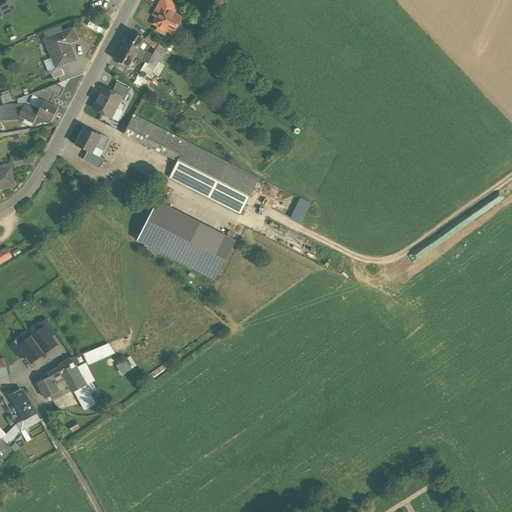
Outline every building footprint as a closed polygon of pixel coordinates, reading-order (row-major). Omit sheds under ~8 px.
[(10,7),(14,5),(10,0),(6,0),(0,3),(0,12),(3,18),(12,13),(10,7)] [(169,0),(162,0),(154,16),(157,18),(162,8),(168,11),(173,3),(169,0)] [(178,8),(173,3),(168,11),(174,14),(178,8)] [(168,11),(162,8),(157,18),(153,24),(159,27),(158,29),(165,33),(166,32),(172,35),(181,18),(174,14),(168,11)] [(74,28),(44,39),(56,68),(77,60),(69,42),(78,38),(74,28)] [(137,35),(132,32),(123,46),(137,54),(140,49),(145,40),(140,37),(137,35)] [(168,52),(160,45),(156,52),(164,57),(168,52)] [(137,54),(123,46),(115,60),(129,68),(135,57),(137,54)] [(146,52),(140,49),(137,54),(135,57),(145,63),(148,65),(152,58),(145,53),(146,52)] [(164,57),(156,52),(152,58),(148,65),(146,67),(153,71),(158,63),(159,64),(161,61),(161,62),(164,57)] [(148,65),(145,63),(140,73),(148,78),(153,71),(146,67),(148,65)] [(62,69),(51,73),(53,80),(64,75),(62,69)] [(130,90),(116,83),(114,89),(127,96),(130,90)] [(56,85),(30,95),(39,99),(40,96),(51,102),(55,94),(60,97),(64,89),(56,85)] [(112,92),(104,88),(94,109),(103,113),(104,110),(112,114),(115,107),(117,108),(122,98),(125,100),(127,96),(114,89),(112,92)] [(0,96),(0,98),(3,105),(14,101),(11,92),(0,96)] [(58,109),(44,102),(37,114),(37,115),(51,122),(58,109)] [(24,119),(19,116),(23,107),(25,104),(3,106),(0,106),(0,121),(18,120),(23,122),(24,119)] [(37,114),(23,107),(19,116),(24,119),(33,124),(37,115),(37,114)] [(258,178),(134,115),(124,134),(178,162),(169,178),(240,214),(258,178)] [(101,136),(84,127),(75,145),(88,151),(100,158),(109,140),(101,136)] [(100,158),(88,151),(84,159),(100,168),(104,160),(100,158)] [(12,162),(0,165),(0,171),(0,172),(11,169),(14,168),(12,162)] [(0,189),(15,186),(11,169),(0,172),(0,171),(0,189)] [(230,244),(154,206),(137,240),(212,279),(230,244)] [(6,249),(0,252),(0,264),(11,257),(6,249)] [(399,263),(381,276),(385,282),(404,269),(399,263)] [(56,333),(46,319),(40,323),(43,328),(44,328),(51,337),(56,333)] [(51,337),(44,328),(43,328),(31,337),(44,354),(56,345),(51,337)] [(20,345),(19,345),(26,355),(31,362),(44,354),(31,337),(20,345)] [(16,340),(10,344),(20,359),(26,355),(19,345),(20,345),(16,340)] [(88,366),(115,353),(108,344),(90,351),(90,350),(70,358),(75,366),(76,368),(86,363),(88,366)] [(136,366),(130,357),(116,366),(123,375),(136,366)] [(70,358),(59,365),(59,367),(63,373),(75,366),(70,358)] [(140,381),(143,385),(167,368),(164,364),(140,381)] [(76,368),(75,366),(63,373),(67,380),(74,392),(86,385),(76,368)] [(59,367),(48,373),(50,376),(51,376),(53,379),(63,373),(59,367)] [(63,373),(53,379),(56,386),(67,380),(63,373)] [(50,376),(37,383),(45,399),(50,396),(59,392),(56,386),(53,379),(51,376),(50,376)] [(86,385),(74,392),(80,404),(92,397),(86,385)] [(31,404),(22,389),(12,394),(9,395),(19,411),(31,404)] [(59,392),(50,396),(52,400),(61,395),(59,392)] [(31,404),(19,411),(24,421),(36,413),(31,404)] [(72,433),(80,429),(75,421),(67,425),(72,433)] [(27,430),(21,433),(26,443),(32,440),(27,430)] [(0,436),(0,467),(16,453),(0,436)]
